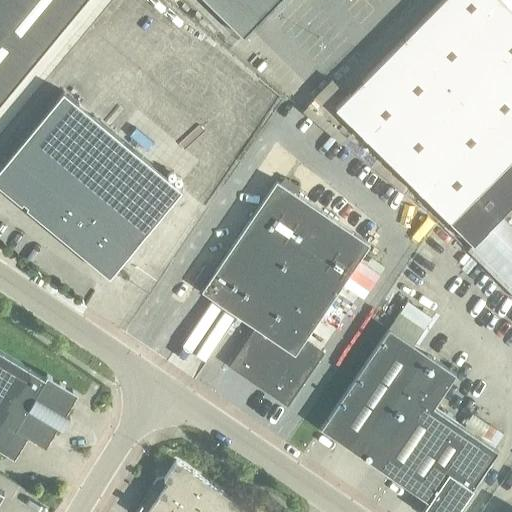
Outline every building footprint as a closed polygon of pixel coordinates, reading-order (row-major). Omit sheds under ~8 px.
[(205,0),(244,38),(280,0),(205,0)] [(511,0),(442,0),(336,108),(476,245),(511,206),(511,0)] [(63,92),(0,168),(0,186),(110,277),(182,190),(63,92)] [(288,405),(315,366),(313,365),(321,352),(304,341),(370,243),(277,180),(202,290),(256,327),(243,345),(245,346),(233,364),(267,388),(266,390),(288,405)] [(498,451),(434,407),(456,374),(389,328),(321,428),(429,502),(422,511),(457,511),(474,489),(473,488),(498,451)] [(0,351),(0,449),(14,458),(28,436),(45,447),(58,427),(62,429),(70,416),(66,413),(78,393),(47,375),(45,378),(0,351)] [(245,511),(234,504),(236,501),(176,460),(164,478),(157,479),(154,485),(155,495),(143,511),(245,511)]
